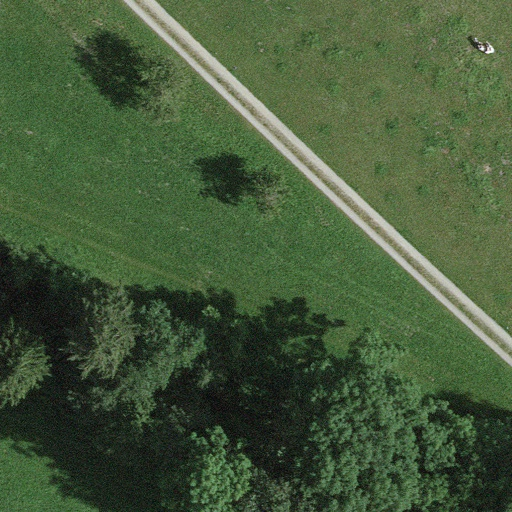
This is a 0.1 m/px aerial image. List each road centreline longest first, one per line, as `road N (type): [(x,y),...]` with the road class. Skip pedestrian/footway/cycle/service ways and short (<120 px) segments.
road 1 (track): [(145,0),(511,346)]
road 2 (track): [(351,511),(0,373)]
